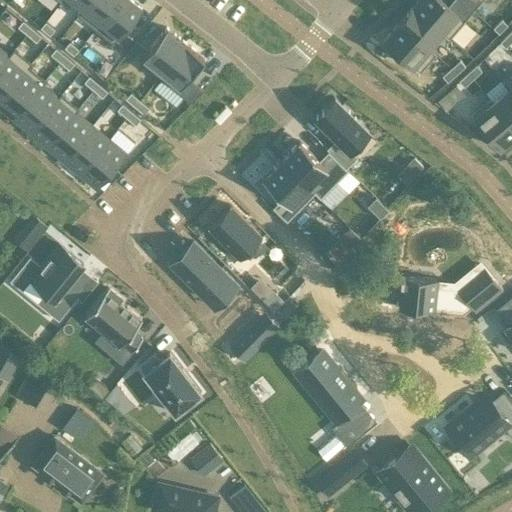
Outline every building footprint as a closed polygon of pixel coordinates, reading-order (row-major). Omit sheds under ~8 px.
[(65,0),(79,11),(80,11),(88,0),(65,0)] [(79,11),(76,14),(94,28),(116,0),(88,0),(80,11),(79,11)] [(131,0),(116,0),(94,28),(112,43),(110,46),(119,54),(131,38),(122,31),(141,7),(131,0)] [(441,0),(416,0),(412,6),(441,31),(441,32),(448,38),(464,20),(472,10),(460,0),(450,0),(447,5),(441,0)] [(460,0),(472,10),(481,1),(481,0),(460,0)] [(412,6),(397,22),(427,48),(428,47),(441,32),(441,31),(412,6)] [(501,19),(492,28),(498,33),(507,25),(501,19)] [(22,20),(17,26),(26,34),(31,28),(22,20)] [(45,21),(40,27),(50,34),(55,28),(45,21)] [(397,22),(382,40),(419,72),(435,53),(428,47),(427,48),(397,22)] [(166,27),(138,62),(157,77),(185,42),(166,27)] [(31,28),(26,34),(35,42),(41,35),(31,28)] [(511,37),(507,33),(499,42),(505,47),(511,40),(511,37)] [(69,41),(64,47),(74,55),(78,48),(69,41)] [(185,42),(157,77),(176,91),(190,102),(201,90),(186,78),(203,56),(185,42)] [(8,56),(0,65),(0,98),(27,66),(28,67),(31,63),(13,48),(7,55),(8,56)] [(55,48),(50,54),(59,62),(65,56),(55,48)] [(65,56),(59,62),(69,69),(74,63),(65,56)] [(459,60),(450,68),(456,73),(465,65),(459,60)] [(476,65),(467,72),(472,78),(481,70),(476,65)] [(27,66),(0,98),(0,100),(16,114),(41,84),(42,84),(45,80),(28,67),(27,66)] [(450,68),(442,75),(447,81),(456,73),(450,68)] [(467,72),(458,81),(463,86),(472,78),(467,72)] [(511,72),(501,81),(507,89),(508,88),(511,92),(511,72)] [(89,76),(83,82),(93,89),(98,83),(89,76)] [(98,83),(93,89),(102,97),(107,91),(98,83)] [(443,109),(463,94),(455,83),(435,97),(443,109)] [(41,84),(16,114),(32,127),(58,97),(57,97),(42,84),(41,84)] [(492,101),(491,102),(511,126),(511,92),(508,88),(507,89),(492,101)] [(130,92),(125,98),(135,106),(140,99),(130,92)] [(58,97),(32,127),(49,141),(74,111),(75,112),(78,108),(60,93),(57,97),(58,97)] [(334,97),(314,117),(336,138),(326,148),(328,150),(327,150),(345,168),(346,167),(356,156),(349,150),(368,131),(334,97)] [(489,97),(470,113),(498,147),(511,135),(511,126),(491,102),(492,101),(489,97)] [(140,99),(135,106),(144,113),(149,107),(140,99)] [(122,103),(117,109),(126,117),(131,111),(122,103)] [(74,111),(49,141),(66,155),(91,125),(75,112),(74,111)] [(131,111),(126,117),(135,125),(140,119),(131,111)] [(91,125),(66,155),(82,168),(82,169),(107,139),(91,125)] [(82,168),(79,172),(97,187),(125,154),(107,139),(82,169),(82,168)] [(299,141),(280,159),(314,192),(319,198),(347,169),(346,167),(345,168),(327,150),(318,160),(299,141)] [(406,164),(416,173),(423,166),(413,157),(406,164)] [(280,159),(262,178),(271,188),(267,192),(277,202),(272,207),(286,221),(314,192),(280,159)] [(387,209),(375,197),(367,205),(380,217),(387,209)] [(229,204),(207,227),(239,258),(262,236),(229,204)] [(334,208),(323,215),(335,232),(345,226),(334,208)] [(31,215),(19,239),(34,246),(45,222),(31,215)] [(360,238),(349,227),(338,238),(349,249),(360,238)] [(193,241),(171,263),(205,298),(228,276),(193,241)] [(40,265),(29,278),(46,292),(37,303),(58,320),(76,297),(77,296),(65,286),(80,267),(83,264),(58,243),(40,265)] [(382,271),(379,307),(417,310),(418,304),(455,307),(465,299),(474,308),(500,287),(476,260),(448,285),(419,283),(419,274),(382,271)] [(106,290),(84,316),(101,331),(117,344),(112,351),(110,354),(121,363),(141,339),(141,338),(132,331),(134,328),(141,319),(121,302),(123,299),(108,288),(108,287),(106,290)] [(266,301),(273,309),(282,301),(274,293),(266,301)] [(228,346),(242,360),(263,340),(248,326),(228,346)] [(0,359),(12,367),(18,355),(0,344),(0,359)] [(322,349),(302,366),(303,367),(316,382),(310,386),(335,416),(334,416),(335,418),(358,399),(361,397),(354,387),(356,385),(351,380),(349,382),(339,370),(342,368),(340,366),(338,368),(322,349)] [(153,352),(137,364),(174,411),(173,411),(174,412),(176,411),(175,411),(198,393),(199,393),(200,392),(199,391),(189,379),(190,379),(179,365),(179,366),(169,353),(170,353),(169,352),(167,353),(168,353),(159,360),(153,352)] [(36,402),(45,382),(27,374),(17,394),(36,402)] [(117,382),(103,398),(112,405),(126,394),(117,382)] [(475,405),(449,426),(470,452),(502,425),(511,417),(511,400),(503,389),(489,401),(478,410),(475,405)] [(63,427),(74,435),(87,416),(88,415),(78,408),(77,407),(63,427)] [(340,422),(332,429),(346,446),(368,427),(367,426),(356,434),(344,419),(340,422)] [(101,473),(54,436),(32,464),(80,500),(101,473)] [(304,475),(338,451),(327,436),(294,460),(304,475)] [(189,457),(203,474),(223,459),(209,442),(189,457)] [(157,443),(139,458),(155,477),(173,462),(157,443)] [(393,458),(379,470),(404,501),(410,495),(422,510),(446,490),(415,453),(400,466),(393,458)] [(351,475),(339,461),(327,471),(338,485),(351,475)] [(213,511),(217,497),(158,483),(152,508),(169,511),(213,511)] [(266,511),(243,484),(228,497),(241,511),(266,511)]
